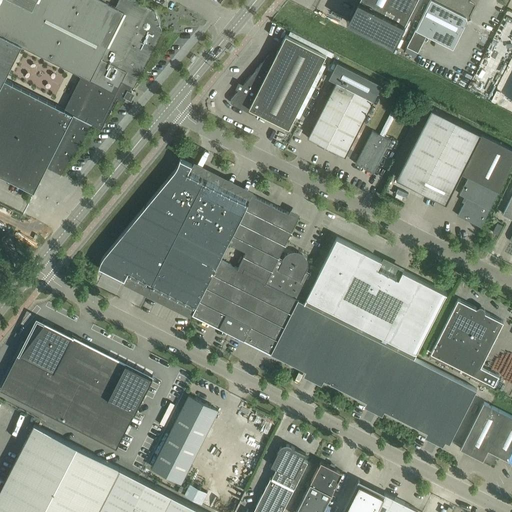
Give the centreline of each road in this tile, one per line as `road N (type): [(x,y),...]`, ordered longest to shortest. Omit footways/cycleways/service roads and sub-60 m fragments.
road 1 (unclassified): [(506,511),(34,267)]
road 2 (unclassified): [(170,104),(201,128),(511,283)]
road 3 (tertiary): [(170,104),(34,267)]
road 4 (tertiary): [(257,0),(170,104)]
